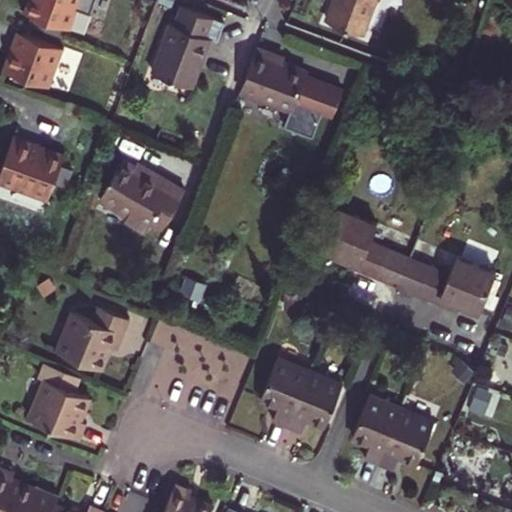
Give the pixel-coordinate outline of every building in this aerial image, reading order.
[(70,27),(80,0),(31,0),(27,12),(70,27)] [(333,0),(326,20),(360,33),(372,0),(333,0)] [(170,22),(152,70),(192,85),(210,36),(217,39),(224,20),(180,4),(173,23),(170,22)] [(49,85),(64,46),(17,29),(11,43),(15,45),(6,69),(49,85)] [(256,45),(239,90),(291,109),(306,69),(271,56),(273,51),(256,45)] [(13,133),(0,169),(0,181),(47,198),(63,155),(38,146),(40,142),(13,133)] [(159,180),(122,158),(99,197),(127,213),(125,218),(146,230),(152,219),(163,226),(185,189),(161,175),(159,180)] [(375,221),(336,205),(320,245),(338,252),(346,255),(343,261),(397,282),(409,254),(369,238),(375,221)] [(335,257),(343,261),(346,255),(338,252),(335,257)] [(479,309),(495,269),(456,253),(449,270),(409,254),(397,282),(451,304),(453,298),(461,302),(479,309)] [(453,298),(451,304),(459,307),(461,302),(453,298)] [(118,347),(130,317),(100,304),(94,318),(74,310),(58,349),(102,367),(111,345),(118,347)] [(286,424),(308,368),(276,355),(259,397),(277,404),(271,418),(286,424)] [(79,375),(45,361),(39,375),(45,378),(30,416),(80,437),(86,421),(79,419),(89,396),(74,389),(79,375)] [(341,382),(308,368),(286,424),(300,430),(306,416),(324,423),(341,382)] [(473,407),(493,409),(495,386),(475,384),(473,407)] [(377,462),(399,406),(367,393),(350,435),(368,442),(362,456),(377,462)] [(432,420),(399,406),(377,462),(391,468),(397,454),(415,461),(432,420)] [(15,470),(0,464),(0,511),(51,511),(59,494),(35,484),(34,487),(12,477),(15,470)] [(192,488),(175,481),(162,511),(208,511),(212,504),(189,495),(192,488)] [(64,511),(102,511),(104,509),(90,503),(86,511),(71,511),(66,510),(64,511)]
